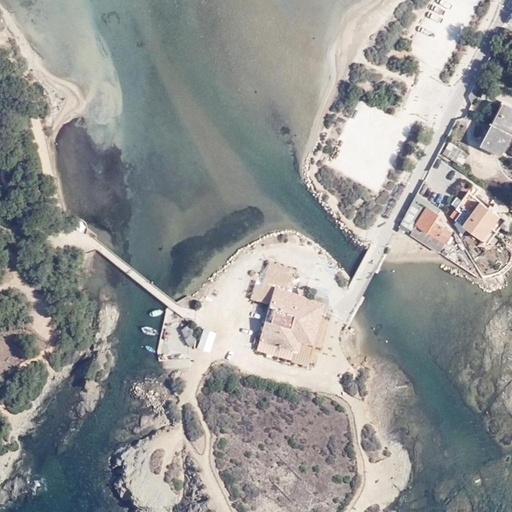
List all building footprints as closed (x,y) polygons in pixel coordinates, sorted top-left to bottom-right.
[(477,80),(468,96),(473,102),(481,87),(484,81),(477,80)] [(484,81),(481,87),(488,90),(491,83),(484,81)] [(493,123),(510,133),(511,129),(511,107),(503,103),(493,123)] [(504,144),(510,133),(493,123),(482,144),(496,151),(501,143),(504,144)] [(499,153),(504,144),(501,143),(496,151),(499,153)] [(468,153),(450,144),(444,155),(462,165),(468,153)] [(456,207),(461,210),(472,195),(467,191),(456,207)] [(452,235),(454,232),(441,209),(416,193),(415,194),(435,211),(439,214),(451,233),(452,235)] [(415,194),(400,222),(411,229),(426,206),(438,214),(439,214),(435,211),(415,194)] [(472,195),(461,210),(455,219),(481,238),(498,214),(494,210),(498,206),(494,203),(492,205),(477,194),(476,197),(472,195)] [(411,229),(412,230),(426,240),(431,234),(444,243),(451,233),(433,221),(438,214),(426,206),(411,229)] [(433,221),(451,233),(439,214),(438,214),(433,221)] [(498,214),(481,238),(487,242),(504,218),(498,214)] [(412,230),(409,234),(439,252),(444,243),(431,234),(426,240),(412,230)] [(328,303),(312,297),(311,299),(299,295),(300,294),(274,285),(259,335),(260,335),(259,339),(286,347),(286,348),(294,350),(297,340),(301,341),(312,344),(321,313),(325,314),(328,303)] [(312,297),(328,303),(326,296),(313,292),(312,297)]
